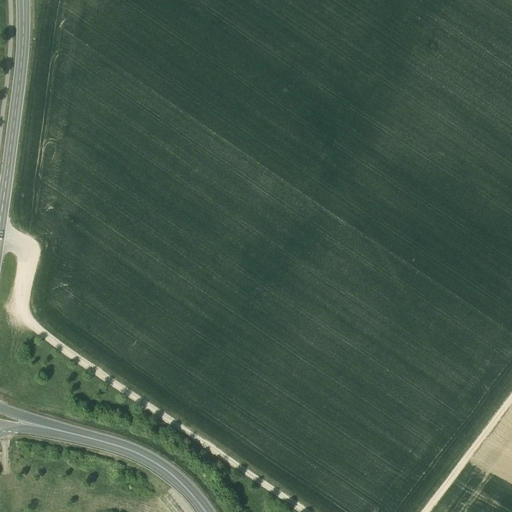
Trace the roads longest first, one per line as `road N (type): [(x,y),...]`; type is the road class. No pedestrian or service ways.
road 1 (track): [(0,233),(22,246),(19,303),(31,324),(299,511)]
road 2 (trunk): [(214,511),(151,453),(0,407)]
road 3 (tertiary): [(0,216),(22,0)]
road 4 (trunk): [(16,428),(139,460),(200,511)]
road 5 (track): [(425,511),(511,399)]
